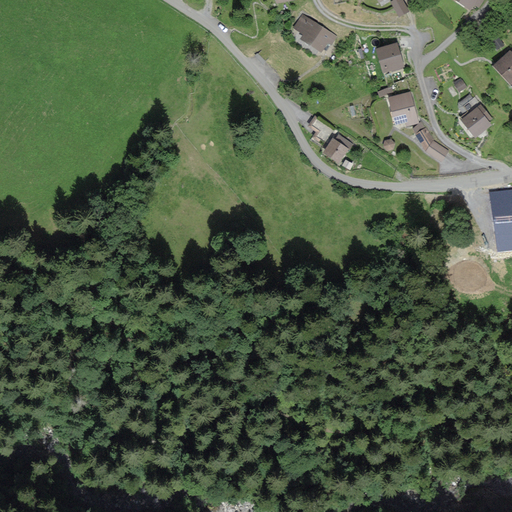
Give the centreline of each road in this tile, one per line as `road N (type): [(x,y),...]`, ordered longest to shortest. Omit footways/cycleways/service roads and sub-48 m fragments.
road 1 (unclassified): [(509,176),(401,186),(330,172),(222,36),(168,0)]
road 2 (residential): [(509,176),(440,134),(412,31),(341,22),(316,0)]
